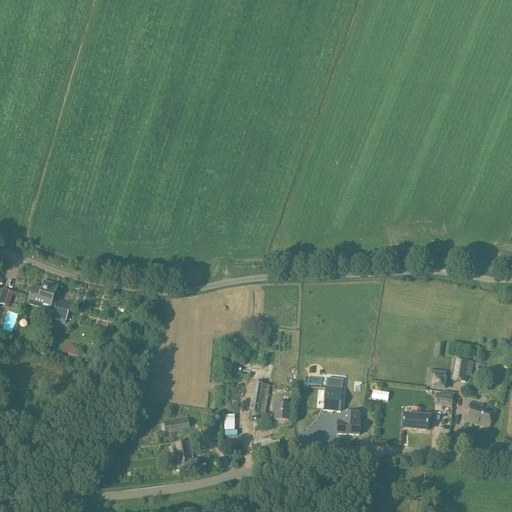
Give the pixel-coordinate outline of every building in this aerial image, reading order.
[(58,285),(44,281),(41,290),(32,288),(27,305),(42,309),(43,307),(54,310),(51,320),(65,324),(70,306),(56,302),(56,304),(53,303),(58,285)] [(13,293),(0,288),(0,304),(8,307),(13,293)] [(443,345),(437,344),(435,357),(442,357),(443,345)] [(69,348),(68,355),(78,357),(79,354),(77,352),(75,351),(73,349),(71,349),(69,348)] [(467,362),(453,360),(450,381),(464,383),(467,362)] [(429,371),(428,377),(426,387),(443,390),(446,373),(429,371)] [(340,413),(341,397),(342,388),(333,387),(334,378),(328,377),(327,386),(325,386),(324,395),(323,412),(340,413)] [(264,384),(253,383),(248,412),(260,414),(264,384)] [(354,383),(354,393),(368,394),(368,383),(354,383)] [(453,396),(436,394),(435,405),(451,407),(453,396)] [(482,406),(470,403),(465,421),(489,428),(494,410),(482,406)] [(289,405),(273,404),(273,412),(276,413),(275,420),(288,421),(289,405)] [(421,409),(412,408),(411,416),(404,415),(402,429),(427,431),(428,418),(420,417),(421,409)] [(360,414),(342,413),(341,423),(337,422),(336,434),(359,435),(360,414)] [(234,416),(224,416),(223,416),(223,421),(224,421),(224,431),(234,431),(234,416)] [(189,430),(187,420),(163,423),(165,434),(189,430)] [(193,461),(190,442),(172,445),(176,471),(198,468),(197,461),(193,461)] [(263,445),(263,457),(281,457),(281,445),(263,445)]
